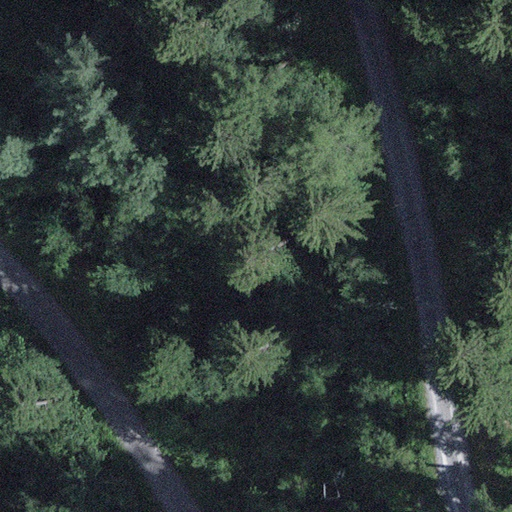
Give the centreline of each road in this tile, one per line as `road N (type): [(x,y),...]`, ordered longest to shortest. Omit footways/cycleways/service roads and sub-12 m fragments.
road 1 (track): [(466,511),(438,433),(360,0)]
road 2 (track): [(0,256),(32,275),(193,511)]
